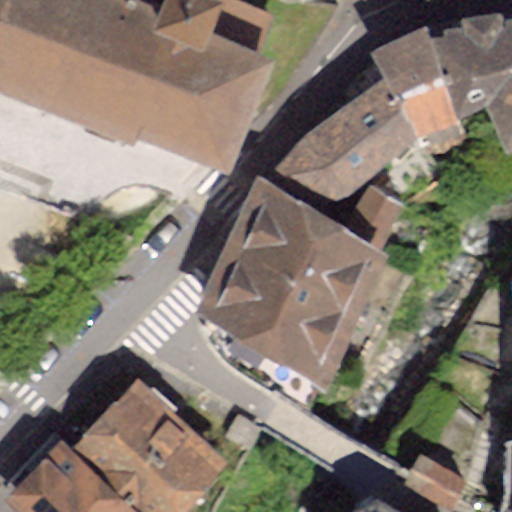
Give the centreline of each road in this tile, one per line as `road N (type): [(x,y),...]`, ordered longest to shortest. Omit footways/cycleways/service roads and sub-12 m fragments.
road 1 (residential): [(511,1),(430,14),(369,35),(320,99),(117,309)]
road 2 (residential): [(117,309),(163,330),(280,419)]
road 3 (residential): [(117,309),(0,432)]
